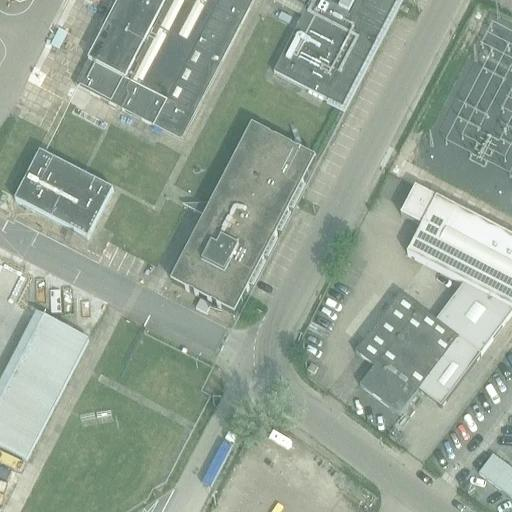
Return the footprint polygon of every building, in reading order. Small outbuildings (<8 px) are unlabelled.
[(253,0),(120,0),(75,87),(180,141),(253,0)] [(310,0),(273,74),(342,110),(399,0),(310,0)] [(315,161),(297,152),(251,128),(210,208),(171,283),(234,316),(315,161)] [(14,202),(18,204),(87,239),(112,192),(39,155),(14,202)] [(400,295),(355,355),(374,369),(360,388),(400,418),(419,393),(441,410),(511,315),(511,238),(415,189),(401,218),(422,229),(408,257),(463,286),(436,323),(400,295)] [(52,301),(0,417),(0,437),(47,458),(106,325),(52,301)] [(479,477),(511,501),(511,470),(493,457),(479,477)]
